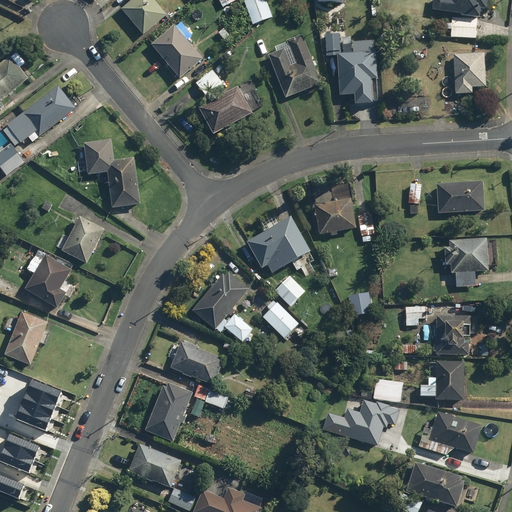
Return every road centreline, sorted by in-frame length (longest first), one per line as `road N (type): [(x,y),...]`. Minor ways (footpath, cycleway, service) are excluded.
road 1 (residential): [(212,203),(142,302),(58,511)]
road 2 (residential): [(511,137),(316,152),(212,203)]
road 3 (residential): [(212,203),(63,24)]
